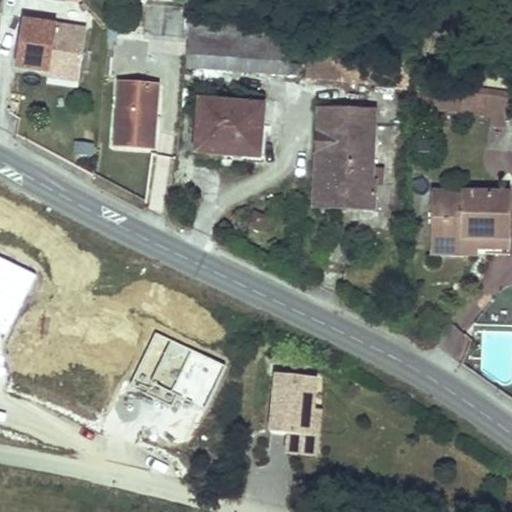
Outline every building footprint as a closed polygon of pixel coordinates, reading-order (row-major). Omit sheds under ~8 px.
[(189,8),(145,5),(142,35),(186,38),(188,22),(189,8)] [(85,26),(21,18),(16,65),(51,69),(52,64),(80,67),(85,26)] [(288,32),(188,22),(186,38),(184,69),(285,78),(288,32)] [(308,47),(304,79),(375,86),(374,89),(406,93),(410,57),(308,47)] [(51,75),(79,78),(80,67),(52,64),(51,69),(51,75)] [(158,86),(118,83),(115,146),(154,148),(158,86)] [(248,104),(200,101),(196,152),(222,154),(259,157),(260,132),(262,96),(248,95),(248,104)] [(493,98),(423,97),(423,118),(493,119),(493,98)] [(508,98),(493,98),(493,119),(493,126),(508,127),(508,119),(508,109),(508,98)] [(324,137),(326,113),(320,113),(314,213),(374,217),(375,189),(361,188),(340,207),(333,199),(320,198),(323,156),(327,156),(328,137),(324,137)] [(375,116),(326,113),(324,137),(328,137),(327,156),(323,156),(320,198),(333,199),(340,207),(361,188),(375,189),(381,189),(382,174),(372,173),(373,159),(375,132),(375,116)] [(259,157),(222,154),(221,161),(267,164),(268,133),(260,132),(259,157)] [(511,195),(433,193),(432,246),(479,248),(479,237),(511,239),(511,195)] [(479,248),(432,246),(432,253),(511,255),(511,239),(479,237),(479,248)] [(312,371),(271,367),(266,426),(284,428),(307,430),(309,404),(312,371)] [(307,430),(284,428),(282,445),(312,448),(316,404),(309,404),(307,430)]
